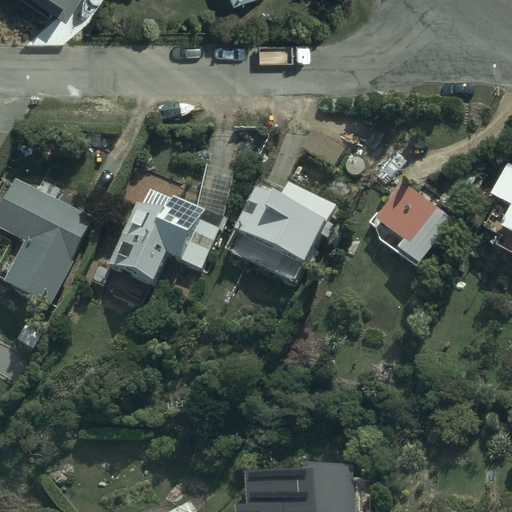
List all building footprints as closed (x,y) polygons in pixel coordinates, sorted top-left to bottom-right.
[(81,0),(16,0),(64,29),(81,0)] [(349,158),(317,139),(305,159),(337,178),(349,158)] [(511,175),(494,212),(496,213),(484,240),(501,248),(495,260),(511,267),(511,175)] [(285,197),(265,186),(238,238),(240,239),(237,247),(280,269),(275,280),(299,293),(305,280),(307,281),(329,239),(327,238),(339,213),(290,188),(285,197)] [(0,239),(18,248),(0,284),(0,285),(13,292),(9,298),(58,323),(101,226),(21,190),(20,193),(8,188),(0,204),(0,239)] [(460,234),(406,192),(378,227),(409,251),(402,260),(425,278),(460,234)] [(229,224),(151,193),(145,208),(140,206),(113,275),(102,270),(96,285),(116,293),(114,298),(149,312),(153,300),(185,313),(200,275),(207,278),(229,224)] [(268,478),(239,480),(241,511),(357,511),(355,472),(293,476),(293,479),(268,481),(268,478)]
